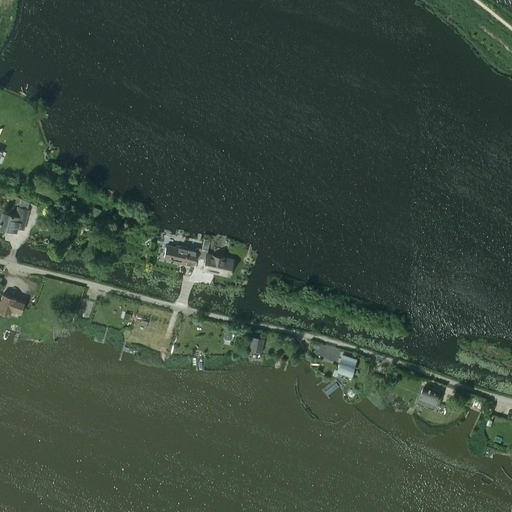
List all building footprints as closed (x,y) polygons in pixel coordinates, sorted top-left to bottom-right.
[(0,179),(0,185),(18,193),(20,188),(0,179)] [(58,200),(62,190),(39,182),(35,191),(58,200)] [(64,188),(62,192),(73,197),(75,193),(64,188)] [(14,195),(12,201),(19,203),(21,198),(14,195)] [(22,228),(27,210),(18,208),(15,217),(2,213),(0,221),(0,227),(15,231),(16,227),(22,228)] [(93,210),(90,215),(97,218),(100,213),(93,210)] [(166,245),(163,258),(164,258),(164,256),(178,259),(178,262),(192,266),(193,261),(196,262),(196,258),(199,258),(201,249),(196,248),(196,250),(195,250),(195,251),(186,250),(187,248),(176,245),(176,247),(166,245)] [(201,249),(199,258),(205,260),(205,261),(203,270),(229,276),(230,271),(231,269),(230,269),(232,261),(222,259),(222,257),(212,255),(212,257),(207,256),(206,256),(207,250),(201,249)] [(20,313),(24,302),(15,299),(15,298),(2,294),(0,299),(0,312),(9,315),(11,310),(20,313)] [(247,336),(246,343),(250,343),(249,350),(261,352),(263,339),(247,336)] [(342,356),(338,367),(338,368),(350,372),(354,360),(342,356)] [(419,397),(436,403),(440,393),(423,387),(419,397)]
